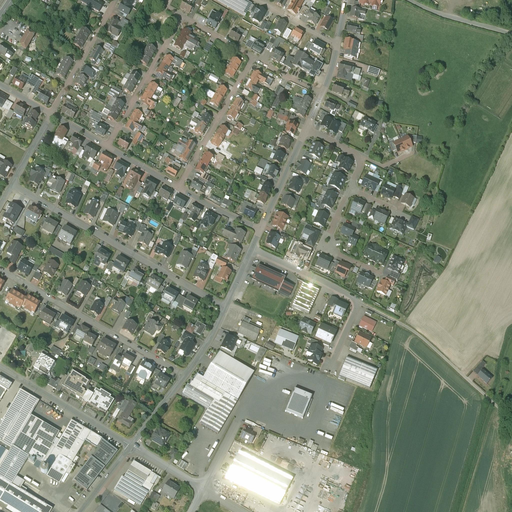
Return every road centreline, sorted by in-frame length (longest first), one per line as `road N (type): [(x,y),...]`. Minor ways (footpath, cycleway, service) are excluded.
road 1 (residential): [(11,185),(225,307)]
road 2 (residential): [(185,374),(0,269)]
road 3 (residential): [(250,248),(359,301),(329,367)]
road 4 (residential): [(0,364),(131,444)]
road 5 (residential): [(252,57),(177,188)]
road 6 (residential): [(107,146),(180,14)]
road 7 (residential): [(349,188),(323,247),(381,274)]
